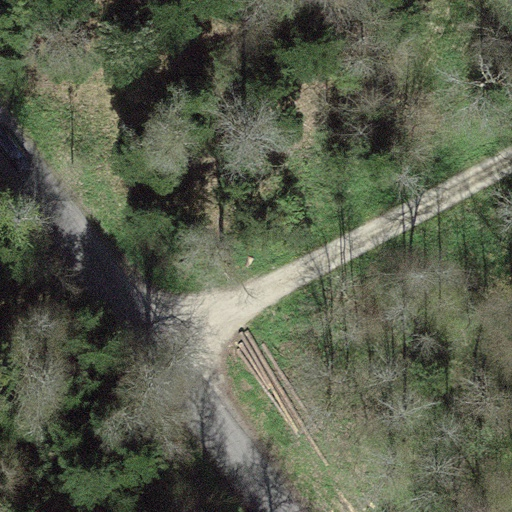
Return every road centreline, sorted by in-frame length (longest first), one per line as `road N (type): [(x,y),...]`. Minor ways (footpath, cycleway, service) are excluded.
road 1 (residential): [(0,140),(273,511)]
road 2 (track): [(153,348),(511,156)]
